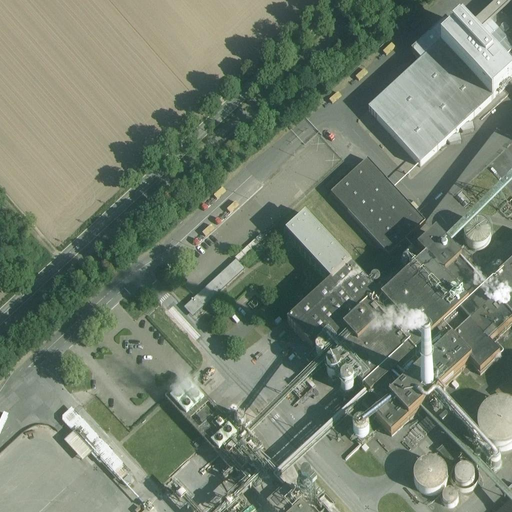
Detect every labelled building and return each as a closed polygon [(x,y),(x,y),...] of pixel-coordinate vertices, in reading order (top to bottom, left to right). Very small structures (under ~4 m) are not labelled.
[(441,46),(456,33),(446,22),(411,53),(421,64),(441,46)] [(441,46),(492,101),(511,83),(511,79),(463,26),(456,33),(441,46)] [(511,49),(511,43),(498,29),(490,37),(506,55),(511,49)] [(421,64),(369,112),(420,168),(447,143),(453,138),(460,131),(465,127),(493,102),(492,101),(441,46),(421,64)] [(465,127),(460,131),(463,134),(474,132),(472,125),(465,127)] [(459,137),(453,138),(447,143),(450,146),(461,144),(459,137)] [(368,162),(331,195),(347,213),(384,179),(368,162)] [(384,179),(347,213),(382,254),(359,276),(368,285),(393,262),(389,257),(425,224),(384,179)] [(348,261),(306,216),(284,236),(326,282),(329,279),(333,284),(333,283),(350,267),(347,263),(348,261)] [(490,233),(482,225),(470,227),(464,237),(468,248),(479,251),(489,245),(490,233)] [(350,267),(333,283),(333,284),(288,325),(313,352),(322,344),(371,397),(362,406),(391,438),(470,365),(480,376),(500,358),(489,347),(511,326),(511,266),(486,291),(470,273),(455,257),(436,237),(418,254),(426,263),(383,302),(359,276),(350,267)] [(476,268),(461,252),(455,257),(470,273),(476,268)] [(236,261),(195,298),(202,306),(204,308),(245,270),(236,261)] [(401,273),(384,288),(390,294),(407,279),(401,273)] [(380,282),(376,281),(372,282),(371,286),(374,289),(378,290),(380,286),(380,282)] [(195,298),(186,307),(193,314),(202,306),(195,298)] [(493,346),(502,354),(505,351),(497,343),(493,346)] [(340,369),(335,366),(330,367),(327,371),(328,377),(333,380),(338,379),(341,374),(340,369)] [(352,383),(347,381),(342,383),(341,389),(345,393),(351,393),(354,388),(352,383)] [(298,511),(303,508),(262,464),(265,461),(253,448),(250,450),(188,384),(170,401),(272,511),(298,511)] [(511,407),(501,404),(487,409),(479,421),(479,435),(488,447),(502,452),(511,448),(511,407)] [(111,455),(104,447),(104,448),(72,414),(64,420),(76,432),(74,434),(91,454),(94,452),(96,455),(96,456),(102,463),(103,462),(119,480),(127,473),(110,455),(111,455)] [(246,424),(241,421),(237,424),(238,430),(244,430),(246,424)] [(374,435),(361,421),(349,432),(362,447),(374,435)] [(464,427),(438,451),(451,465),(477,441),(464,427)] [(501,462),(495,458),(489,463),(492,469),(499,469),(501,462)] [(444,468),(435,463),(425,463),(416,470),(414,480),(418,490),(427,496),(437,495),(445,488),(448,478),(444,468)] [(470,466),(461,466),(453,471),(451,481),(455,489),(464,493),(473,490),(478,482),(477,473),(470,466)] [(171,478),(158,490),(163,495),(167,492),(172,497),(181,488),(171,478)] [(511,511),(511,490),(510,492),(511,494),(511,499),(498,511),(511,511)] [(311,495),(307,492),(302,496),(304,501),(310,501),(311,495)] [(456,495),(448,493),(443,498),(445,506),(452,508),(458,503),(456,495)] [(156,511),(158,511),(144,495),(139,500),(149,511),(156,511)] [(254,511),(245,502),(234,511),(254,511)]
